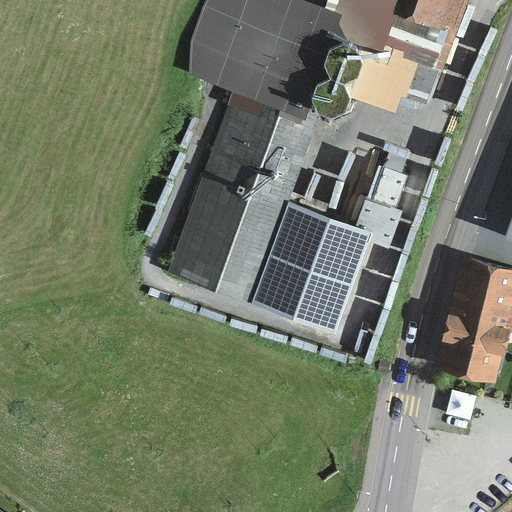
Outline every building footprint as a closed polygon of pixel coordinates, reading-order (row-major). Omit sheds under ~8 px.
[(334,9),(310,0),(205,0),(203,6),(191,40),(190,74),(233,90),(305,118),(309,106),(318,82),(325,62),(331,48),(336,34),(343,12),(334,9)] [(337,0),(334,9),(343,12),(336,34),(381,53),(386,41),(405,47),(402,55),(443,68),(467,0),(337,0)] [(358,73),(363,59),(357,46),(343,42),(331,48),(325,62),(331,76),(344,80),(358,73)] [(350,94),(344,80),(331,76),(318,82),(313,96),(319,108),(333,113),(345,107),(350,94)] [(305,118),(233,90),(168,268),(253,297),(287,201),(321,111),(309,106),(305,118)] [(511,165),(506,163),(493,200),(511,206),(511,165)] [(371,231),(287,201),(253,297),(337,327),(371,231)] [(511,268),(468,257),(441,359),(494,372),(505,331),(511,332),(511,268)] [(470,418),(477,394),(455,388),(448,412),(470,418)]
